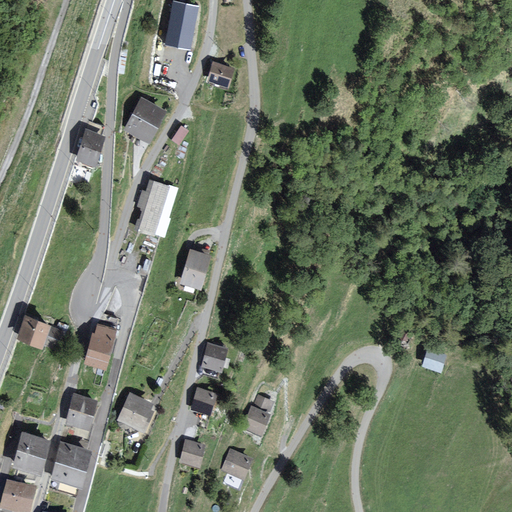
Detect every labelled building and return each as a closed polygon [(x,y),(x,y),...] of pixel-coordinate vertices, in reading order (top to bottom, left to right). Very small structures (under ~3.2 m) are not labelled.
[(198,7),(175,3),(166,43),(189,48),(198,7)] [(239,68),(216,62),(210,82),(233,88),(239,68)] [(170,111),(143,97),(127,129),(154,143),(170,111)] [(191,131),(183,125),(173,140),(182,146),(191,131)] [(104,137),(87,132),(78,158),(95,164),(104,137)] [(177,188),(154,181),(139,228),(162,235),(177,188)] [(217,255),(193,248),(183,283),(207,290),(217,255)] [(57,322),(30,314),(22,337),(49,346),(57,322)] [(122,330),(98,324),(87,363),(111,369),(122,330)] [(234,348),(211,342),(205,366),(228,372),(234,348)] [(450,354),(433,348),(426,367),(443,373),(450,354)] [(222,393),(200,388),(194,410),(216,416),(222,393)] [(102,400),(76,394),(69,424),(95,430),(102,400)] [(277,402),(259,394),(245,427),(267,437),(276,414),(273,412),(277,402)] [(150,404),(131,395),(120,420),(144,431),(152,412),(148,410),(150,404)] [(49,440),(24,433),(14,466),(39,473),(49,440)] [(211,445),(189,441),(184,463),(206,468),(211,445)] [(90,451),(62,443),(53,478),(80,486),(90,451)] [(257,457),(233,449),(225,471),(249,480),(257,457)] [(34,486),(8,481),(3,506),(29,511),(34,486)]
